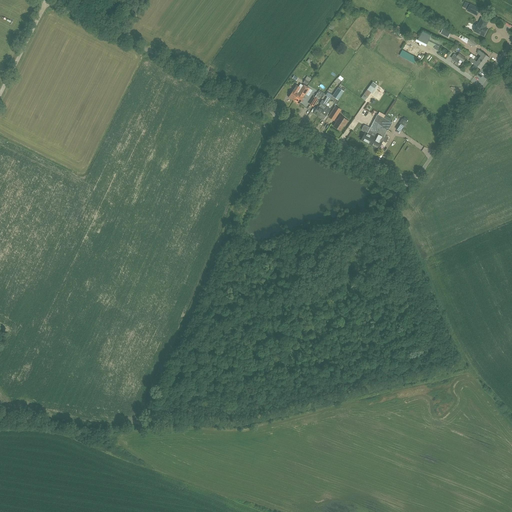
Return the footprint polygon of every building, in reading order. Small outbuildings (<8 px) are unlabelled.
[(470,4),(467,11),(477,15),(480,9),(470,4)] [(485,27),(488,21),(481,18),(478,24),(477,24),(476,27),(474,27),(474,29),(474,30),(474,31),(484,36),(487,28),(485,27)] [(444,28),(441,33),(448,37),(450,32),(444,28)] [(427,45),(438,50),(443,40),(432,35),(427,45)] [(469,39),(463,36),(461,35),(459,37),(467,43),(468,42),(474,47),(477,43),(470,38),(469,39)] [(479,59),(485,63),(489,57),(479,50),(477,53),(481,56),(479,59)] [(405,51),(403,54),(413,60),(415,57),(405,51)] [(459,53),(457,56),(454,54),(451,58),(458,63),(460,60),(463,62),(466,58),(459,53)] [(481,69),(485,63),(479,59),(476,57),(474,60),(473,59),(471,58),(469,60),(471,62),(481,69)] [(295,98),(303,86),(300,84),(298,87),(296,85),(293,90),(288,97),(294,100),(295,98)] [(303,86),(295,98),(294,100),(299,104),(303,97),(303,96),(306,92),(307,92),(309,88),(304,85),(303,86)] [(338,87),(332,95),(332,96),(338,100),(343,91),(338,87)] [(319,90),(317,93),(315,97),(319,99),(322,96),(323,96),(325,94),(319,90)] [(361,98),(364,100),(370,92),(367,90),(364,94),(361,98)] [(320,104),(318,107),(318,106),(313,113),(318,116),(327,102),(330,98),(332,96),(332,95),(329,93),(324,101),(321,105),(320,104)] [(327,103),(327,102),(318,116),(323,120),(330,109),(325,106),(327,103)] [(379,112),(377,115),(367,134),(365,132),(361,140),(370,145),(384,118),(383,118),(385,115),(379,112)] [(344,125),(345,126),(348,121),(340,116),(333,126),(340,131),(344,125)] [(384,118),(370,145),(378,149),(382,141),(391,122),(384,118)]
